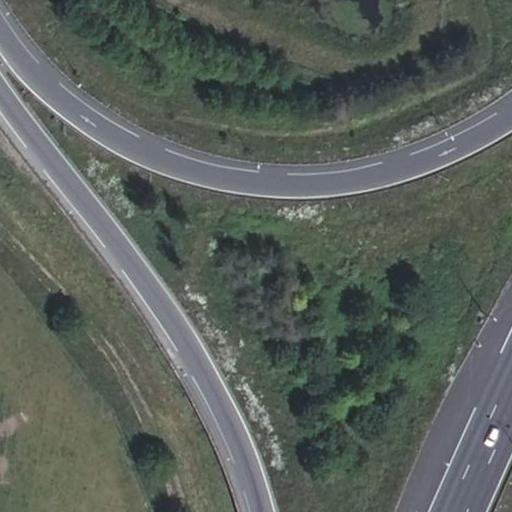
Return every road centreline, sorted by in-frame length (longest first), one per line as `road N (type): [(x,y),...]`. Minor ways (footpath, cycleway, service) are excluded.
road 1 (motorway): [(511,110),(443,159),(323,184),(205,172),(97,117),(14,51),(0,23)]
road 2 (motorway): [(0,91),(116,241),(204,376),(259,511)]
road 3 (motorway): [(511,394),(458,511)]
